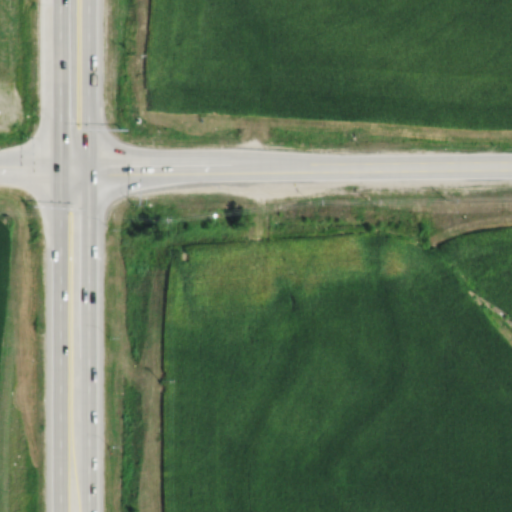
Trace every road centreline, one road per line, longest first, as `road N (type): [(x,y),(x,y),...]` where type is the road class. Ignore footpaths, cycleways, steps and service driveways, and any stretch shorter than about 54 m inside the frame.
road 1 (secondary): [(511,165),(58,171)]
road 2 (trunk): [(85,511),(86,171)]
road 3 (trunk): [(58,171),(57,511)]
road 4 (trunk): [(86,171),(85,0)]
road 5 (trunk): [(57,0),(58,171)]
